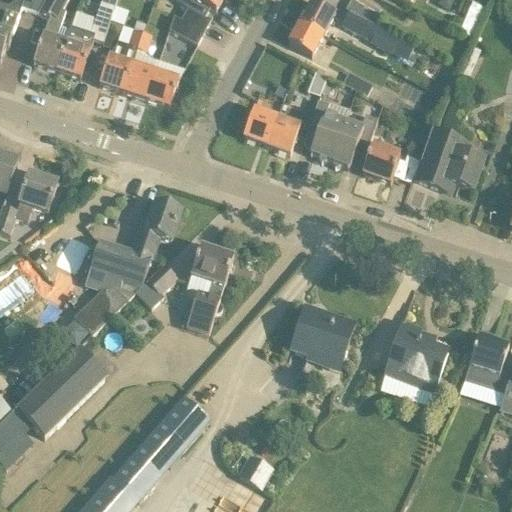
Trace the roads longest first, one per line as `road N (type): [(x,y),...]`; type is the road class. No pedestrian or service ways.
road 1 (unknown): [(340,217),(252,338),(233,388),(155,511)]
road 2 (tertiary): [(511,273),(186,167)]
road 3 (tertiary): [(186,167),(0,105)]
road 4 (unclassified): [(186,167),(274,0)]
